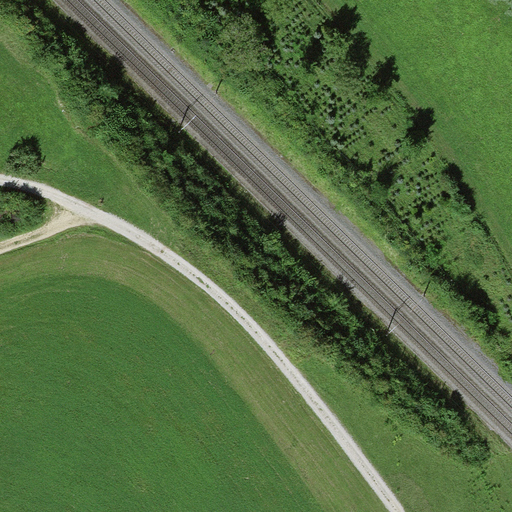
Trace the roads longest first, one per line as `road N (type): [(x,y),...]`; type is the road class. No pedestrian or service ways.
road 1 (track): [(390,511),(301,388),(147,234),(0,180)]
road 2 (track): [(319,0),(450,161),(511,267)]
